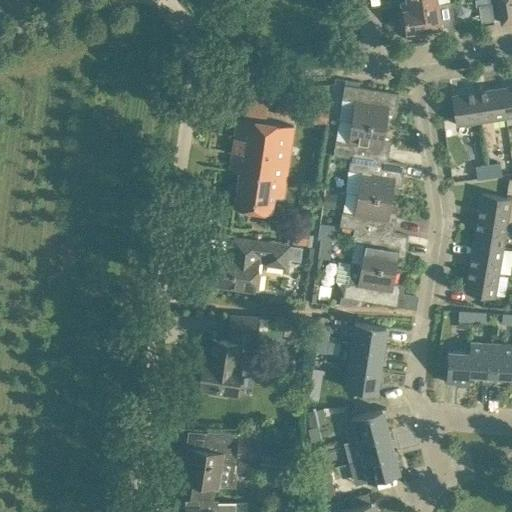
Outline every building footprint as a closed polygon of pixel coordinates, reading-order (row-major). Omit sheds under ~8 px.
[(441,32),(456,29),(451,0),(443,0),(437,1),(408,5),(402,6),(405,31),(440,26),(441,32)] [(511,0),(497,0),(501,23),(511,20),(511,0)] [(354,100),(351,121),(385,126),(388,113),(395,114),(398,92),(345,84),(342,98),(354,100)] [(511,85),(501,87),(505,117),(511,115),(511,85)] [(477,91),(481,121),(505,117),(501,87),(477,91)] [(456,124),(476,121),(481,121),(477,91),(451,95),(456,124)] [(314,105),(312,122),(327,124),(330,107),(314,105)] [(264,121),(244,118),(237,117),(230,169),(240,171),(286,177),(293,125),(264,121)] [(385,126),(351,121),(339,119),(333,153),(404,165),(404,164),(387,161),(391,141),(383,140),(385,126)] [(357,192),(392,198),(394,184),(401,185),(404,165),(333,153),(333,154),(350,157),(348,170),(345,190),(357,192)] [(500,162),(488,164),(489,176),(502,174),(500,162)] [(475,166),(477,178),(489,176),(488,164),(475,166)] [(286,177),(240,171),(234,206),(271,212),(274,194),(283,196),(286,177)] [(335,209),(337,194),(325,192),(323,207),(335,209)] [(340,225),(408,235),(394,233),(397,212),(390,211),(392,198),(357,192),(354,213),(342,211),(340,225)] [(482,192),(477,218),(507,223),(507,219),(511,219),(511,197),(482,192)] [(473,242),(503,247),(507,223),(477,218),(473,242)] [(330,224),(320,222),(318,237),(328,238),(330,224)] [(404,256),(408,235),(340,225),(354,228),(352,241),(364,243),(361,263),(395,269),(397,255),(404,256)] [(310,228),(295,227),(293,244),(308,245),(310,228)] [(275,243),(253,239),(233,237),(231,250),(234,250),(234,256),(218,254),(214,284),(254,290),(254,289),(259,290),(261,273),(256,273),(257,270),(258,262),(262,263),(262,265),(286,268),(287,259),(299,260),(301,247),(289,246),(289,244),(275,243)] [(503,247),(473,242),(469,266),(499,271),(503,247)] [(340,296),(338,304),(360,305),(361,299),(377,302),(397,305),(400,283),(393,282),(395,269),(361,263),(350,261),(346,282),(345,282),(343,296),(340,296)] [(465,292),(485,295),(494,297),(499,271),(469,266),(465,292)] [(458,320),(472,320),(473,311),(459,310),(458,320)] [(486,312),(473,311),(472,320),(485,321),(486,312)] [(501,322),(511,323),(511,313),(502,313),(501,322)] [(257,331),(258,329),(258,317),(230,315),(229,329),(230,329),(228,341),(212,338),(209,362),(210,362),(209,370),(203,369),(203,368),(202,368),(198,388),(236,394),(241,366),(237,365),(241,344),(256,345),(257,331)] [(294,334),(293,342),(305,344),(308,323),(296,321),(294,334)] [(390,327),(354,321),(351,342),(383,347),(385,335),(388,335),(389,328),(390,328),(390,327)] [(318,337),(327,338),(329,326),(320,324),(318,337)] [(325,353),(327,338),(318,337),(316,351),(325,353)] [(456,384),(468,385),(471,341),(470,341),(469,351),(448,350),(446,382),(456,382),(456,384)] [(492,343),(471,341),(468,385),(469,385),(469,373),(483,374),(482,381),(490,381),(492,343)] [(348,364),(379,369),(381,356),(384,357),(385,349),(386,349),(387,348),(383,347),(351,342),(348,364)] [(511,371),(511,344),(492,343),(490,381),(497,382),(498,375),(511,376),(511,371)] [(383,369),(379,369),(348,364),(344,387),(363,389),(376,391),(378,377),(381,378),(382,370),(383,370),(383,369)] [(321,383),(323,369),(313,368),(311,381),(321,383)] [(351,416),(357,438),(388,429),(385,417),(388,416),(385,409),(386,408),(386,407),(367,412),(351,416)] [(317,425),(308,428),(311,441),(321,439),(317,425)] [(392,428),(388,429),(357,438),(363,459),(394,450),(390,438),(393,437),(391,429),(392,429),(392,428)] [(185,511),(181,511),(180,511),(235,511),(235,499),(218,499),(213,499),(215,486),(217,486),(235,487),(236,464),(259,465),(259,461),(261,435),(238,433),(238,434),(233,434),(233,433),(233,432),(231,432),(207,430),(207,432),(205,446),(207,446),(206,450),(189,447),(184,481),(192,482),(190,499),(185,499),(185,511)] [(363,459),(363,461),(369,480),(399,472),(396,459),(399,458),(397,450),(398,450),(398,449),(394,450),(363,459)] [(319,472),(328,469),(325,455),(315,457),(319,472)] [(331,481),(328,469),(319,472),(322,483),(331,481)] [(340,510),(340,511),(374,511),(374,510),(377,510),(374,502),(375,502),(375,501),(356,505),(340,510)]
